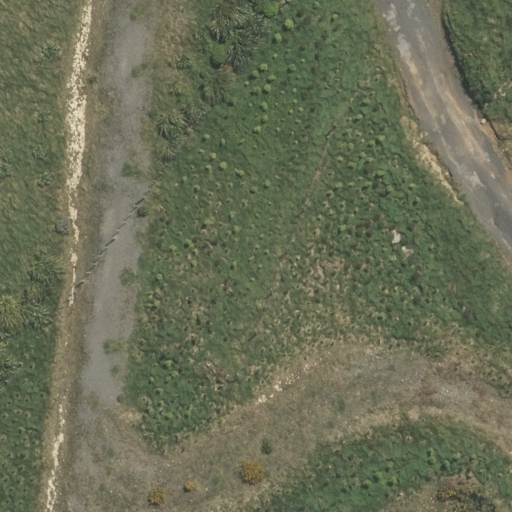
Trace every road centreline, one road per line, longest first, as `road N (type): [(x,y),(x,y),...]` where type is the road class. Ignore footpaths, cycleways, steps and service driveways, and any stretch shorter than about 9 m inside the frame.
road 1 (track): [(511,417),(415,386),(358,391),(191,506),(156,511),(130,497),(104,467),(99,419),(131,0)]
road 2 (track): [(511,266),(479,218),(381,0)]
